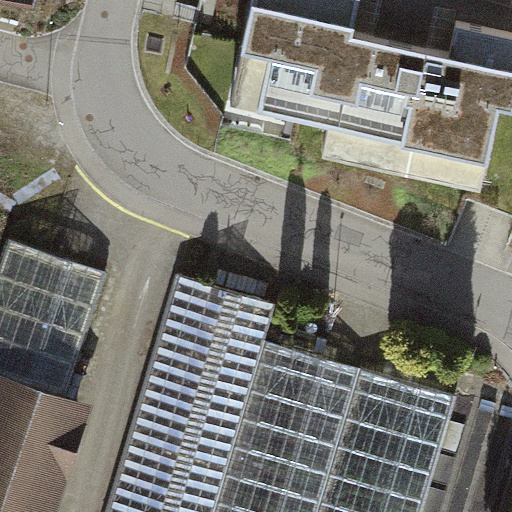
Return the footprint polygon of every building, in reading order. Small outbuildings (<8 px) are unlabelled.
[(0,0),(0,5),(45,15),(47,0),(0,0)] [(511,26),(460,15),(453,43),(354,21),(358,0),(255,0),(235,97),(329,117),(323,144),(486,179),(504,97),(511,98),(511,26)] [(9,243),(0,271),(0,376),(78,400),(116,276),(9,243)] [(429,511),(462,402),(266,345),(276,310),(181,282),(113,511),(429,511)] [(78,400),(0,376),(0,511),(65,511),(98,406),(78,400)]
